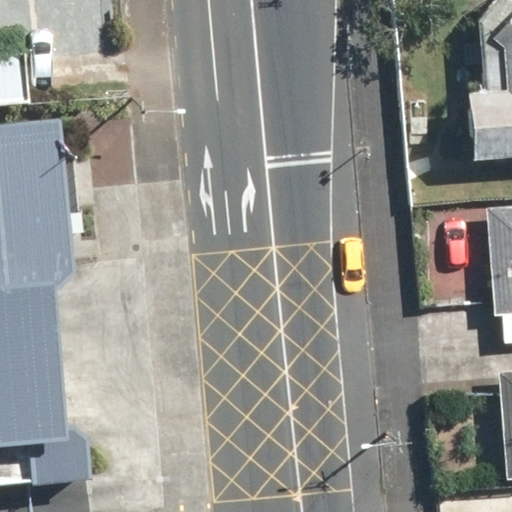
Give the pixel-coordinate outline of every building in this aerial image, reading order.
[(460,89),(465,154),(511,150),(511,0),(487,0),(474,14),(480,88),(460,89)] [(0,101),(29,100),(26,48),(0,49),(0,101)] [(0,480),(87,472),(82,423),(20,429),(6,277),(73,271),(59,117),(0,122),(0,480)] [(511,201),(485,204),(493,311),(501,310),(503,337),(511,336),(511,201)] [(511,362),(496,364),(502,473),(511,472),(511,362)]
